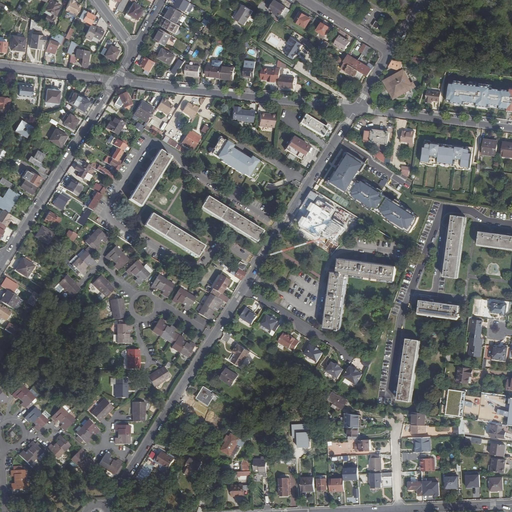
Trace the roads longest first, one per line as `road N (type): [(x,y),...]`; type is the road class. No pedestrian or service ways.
road 1 (residential): [(392,386),(400,320),(440,214),(448,208),(511,224)]
road 2 (tertiary): [(114,81),(355,108)]
road 3 (residential): [(243,288),(355,108)]
road 4 (residential): [(5,259),(114,81)]
road 5 (tertiary): [(355,108),(511,128)]
road 6 (residential): [(136,460),(213,337)]
road 7 (residential): [(138,316),(147,359),(137,394),(115,417),(105,445)]
road 8 (residential): [(243,288),(349,353)]
